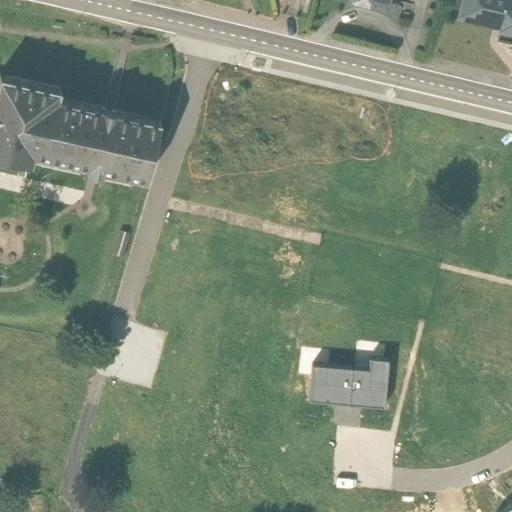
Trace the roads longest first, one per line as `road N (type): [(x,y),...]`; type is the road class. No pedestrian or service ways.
road 1 (residential): [(109,348),(210,33)]
road 2 (secondary): [(210,33),(511,104)]
road 3 (residential): [(511,450),(484,469),(439,482),(385,477),(365,458)]
road 4 (secondary): [(68,0),(210,33)]
